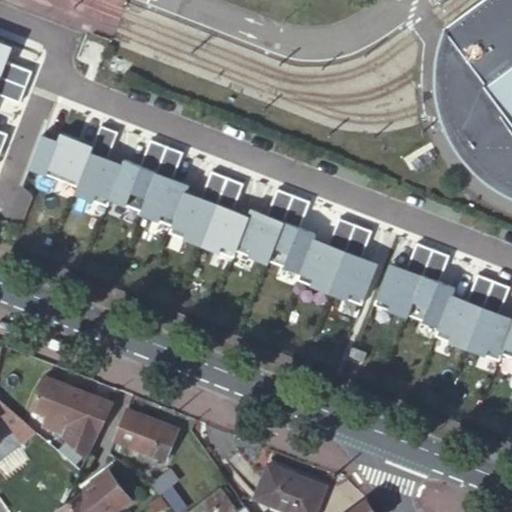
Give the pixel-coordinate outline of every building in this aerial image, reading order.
[(511,0),(476,0),(445,23),(485,80),(511,59),(511,0)] [(440,114),(485,80),(445,23),(440,32),(437,44),(435,55),(434,74),(434,87),(435,96),(440,114)] [(0,153),(11,124),(0,119),(0,83),(24,92),(35,62),(10,52),(16,36),(0,29),(0,153)] [(511,59),(485,80),(511,117),(511,59)] [(511,117),(485,80),(440,114),(446,127),(451,138),(461,152),(469,162),(478,172),(491,182),(504,189),(511,192),(511,117)] [(206,186),(191,180),(194,173),(177,167),(187,142),(154,129),(145,155),(129,148),(127,153),(112,147),(122,122),(105,116),(97,135),(65,123),(62,130),(46,124),(33,158),(81,177),(79,183),(112,196),(114,189),(145,201),(144,203),(176,215),(173,222),(238,248),(240,241),(272,253),(273,250),(304,262),(302,269),(366,294),(382,252),(366,245),(376,220),(343,207),(334,233),(318,227),(320,223),(304,216),(314,191),(281,178),(271,204),(255,198),(253,204),(238,198),(247,173),(215,161),(206,186)] [(511,303),(504,301),(511,281),(511,274),(482,263),(472,289),(457,283),(460,276),(444,270),(454,244),(421,232),(411,257),(395,251),(379,293),(411,306),(412,303),(443,315),(440,325),(504,350),(507,343),(511,344),(511,303)] [(371,342),(356,336),(353,345),(367,351),(371,342)] [(113,400),(83,388),(45,373),(33,405),(49,411),(44,423),(66,432),(65,435),(88,455),(113,400)] [(179,426),(128,406),(115,439),(135,448),(133,453),(158,463),(160,457),(166,459),(179,426)] [(0,415),(0,459),(27,440),(20,431),(14,435),(0,415)] [(297,511),(314,511),(324,485),(269,463),(257,496),(297,511)] [(177,511),(182,511),(188,508),(173,488),(181,482),(172,469),(155,481),(177,511)] [(110,470),(65,503),(54,511),(55,511),(113,511),(131,499),(110,470)] [(248,505),(245,501),(239,506),(225,488),(192,511),(235,511),(240,509),(241,510),(248,505)] [(377,511),(367,498),(347,511),(377,511)]
